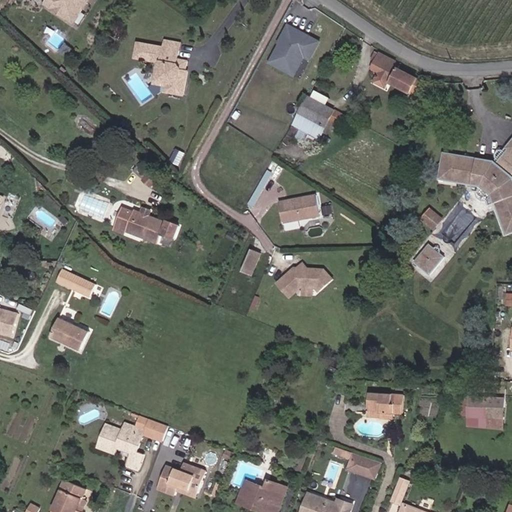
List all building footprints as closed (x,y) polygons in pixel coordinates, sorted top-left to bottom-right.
[(38,0),(65,19),(74,6),(71,4),(73,0),(38,0)] [(312,57),(319,46),(288,27),(280,40),(282,41),(272,58),(289,68),(301,50),(312,57)] [(160,47),(175,49),(176,42),(161,39),(160,47)] [(160,47),(133,42),(131,57),(154,61),(157,62),(155,75),(159,80),(164,81),(163,85),(162,91),(179,94),(183,70),(181,70),(176,69),(177,67),(174,64),(172,63),(173,58),(175,49),(160,47)] [(406,98),(417,78),(395,66),(397,62),(390,58),(391,57),(377,49),(377,51),(373,58),(364,76),(370,79),(365,89),(376,95),(382,85),(388,89),(406,98)] [(183,60),(173,58),(172,63),(174,64),(177,67),(176,69),(181,70),(183,60)] [(157,62),(154,61),(150,83),(163,85),(164,81),(159,80),(155,75),(157,62)] [(310,96),(324,104),(328,97),(314,89),(310,96)] [(406,98),(388,89),(386,92),(405,101),(406,98)] [(310,96),(306,94),(297,110),(327,127),(331,120),(336,111),(324,104),(310,96)] [(336,111),(331,120),(340,124),(345,116),(336,111)] [(510,179),(511,178),(511,155),(505,149),(494,161),(494,166),(499,166),(510,176),(510,179)] [(499,166),(494,166),(494,161),(466,157),(464,153),(461,156),(445,153),(439,157),(438,166),(434,166),(437,170),(435,180),(480,186),(491,196),(503,236),(511,233),(511,178),(510,179),(510,176),(499,166)] [(151,191),(158,183),(139,165),(132,174),(151,191)] [(67,178),(65,182),(72,187),(75,183),(67,178)] [(16,207),(21,196),(9,191),(4,202),(16,207)] [(320,194),(283,201),(286,223),(326,217),(320,194)] [(0,212),(12,218),(16,207),(4,202),(0,212)] [(177,238),(182,224),(170,219),(169,222),(150,214),(145,212),(137,209),(136,211),(124,206),(118,222),(130,227),(129,229),(161,242),(165,233),(177,238)] [(432,207),(423,219),(436,229),(445,218),(432,207)] [(127,233),(129,229),(130,227),(118,222),(115,228),(127,233)] [(449,257),(434,244),(420,261),(435,274),(449,257)] [(268,254),(257,249),(246,272),(257,276),(268,254)] [(315,289),(316,290),(332,278),(325,270),(310,269),(305,264),(300,268),(296,268),(277,282),(288,298),(301,288),(302,288),(310,289),(315,289)] [(101,284),(69,269),(62,282),(95,297),(101,284)] [(0,332),(10,336),(17,314),(0,307),(0,332)] [(29,318),(32,312),(26,309),(24,314),(23,315),(29,318)] [(95,330),(64,317),(56,336),(87,350),(95,330)] [(392,413),(402,413),(402,393),(368,393),(367,416),(379,417),(380,412),(392,413)] [(468,427),(502,427),(503,407),(469,406),(469,398),(460,398),(458,415),(468,416),(468,427)] [(469,406),(503,407),(504,398),(469,398),(469,406)] [(127,429),(110,423),(101,448),(121,455),(123,449),(136,454),(130,467),(144,472),(151,455),(144,452),(149,435),(168,443),(174,427),(144,416),(140,426),(130,422),(127,429)] [(349,459),(351,454),(333,447),(331,453),(349,459)] [(375,479),(380,463),(351,454),(349,459),(349,460),(356,462),(353,471),(375,479)] [(353,471),(356,462),(349,460),(346,469),(353,471)] [(187,469),(172,464),(163,489),(180,496),(182,492),(202,499),(211,470),(190,464),(187,469)] [(465,480),(475,484),(477,476),(468,473),(465,480)] [(416,481),(405,477),(395,502),(407,506),(408,502),(416,481)] [(80,498),(85,488),(64,480),(60,490),(65,492),(56,511),(53,510),(52,511),(82,511),(81,511),(76,509),(80,498)] [(245,481),(238,503),(254,509),(255,505),(270,510),(272,505),(279,508),(286,486),(267,480),(265,488),(245,481)] [(338,503),(309,493),(302,511),(350,511),(351,510),(339,506),(338,503)] [(174,499),(193,505),(195,500),(176,495),(174,499)] [(81,511),(85,500),(80,498),(76,509),(81,511)] [(351,510),(353,504),(339,499),(338,503),(339,506),(351,510)] [(433,511),(408,502),(407,506),(404,511),(433,511)] [(29,511),(39,511),(42,506),(32,503),(29,511)]
